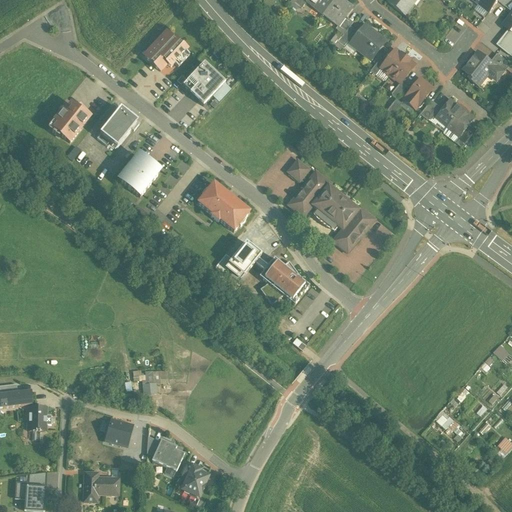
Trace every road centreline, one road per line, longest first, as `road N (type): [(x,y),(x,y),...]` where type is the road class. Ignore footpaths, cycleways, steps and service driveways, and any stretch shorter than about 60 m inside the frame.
road 1 (residential): [(69,51),(264,203),(321,277),(366,314)]
road 2 (secondary): [(204,0),(311,103),(449,216)]
road 3 (unclassified): [(245,485),(300,392),(366,314)]
road 4 (residential): [(67,395),(165,425),(245,485)]
road 5 (residential): [(370,0),(447,64),(472,31)]
road 6 (unclassified): [(366,314),(449,216)]
